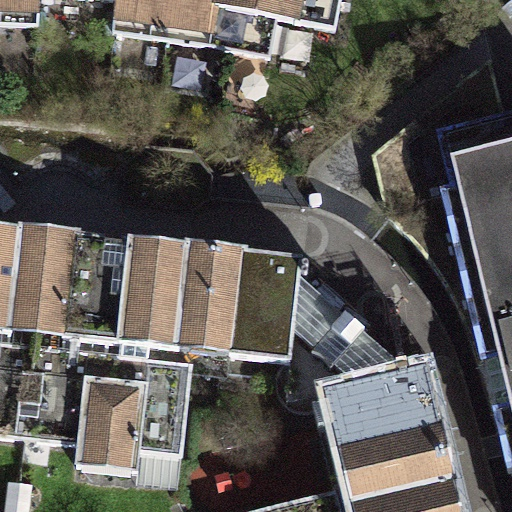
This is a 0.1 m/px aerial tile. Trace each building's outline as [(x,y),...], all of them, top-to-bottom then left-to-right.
[(0,0),(0,24),(38,26),(40,0),(88,0),(117,3),(114,31),(272,61),(280,18),(335,32),(341,0),(0,0)] [(511,369),(511,149),(466,159),(511,369)] [(313,259),(0,220),(0,336),(299,372),(313,259)] [(181,457),(191,368),(0,347),(0,439),(82,449),(81,466),(133,471),(135,452),(181,457)] [(357,511),(462,511),(428,375),(329,399),(357,511)] [(340,511),(337,498),(281,511),(340,511)]
